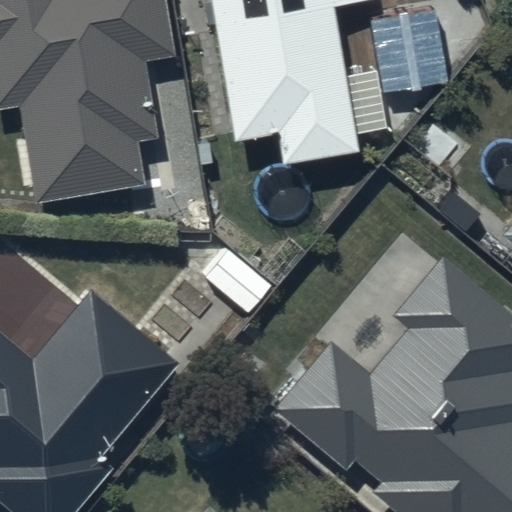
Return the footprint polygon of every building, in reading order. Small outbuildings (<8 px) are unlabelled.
[(0,0),(0,98),(13,96),(30,193),(141,173),(134,132),(150,129),(137,55),(170,49),(161,0),(0,0)] [(205,0),(229,129),(271,121),(277,153),(350,140),(324,0),(205,0)] [(511,211),(499,226),(511,237),(511,211)] [(327,334),(271,403),(341,461),(349,451),(376,474),(367,484),(401,511),(511,511),(511,369),(507,366),(511,359),(511,311),(437,249),(390,306),(405,319),(366,366),(327,334)] [(30,351),(0,326),(0,496),(19,511),(63,511),(107,460),(91,447),(171,351),(87,282),(30,351)]
